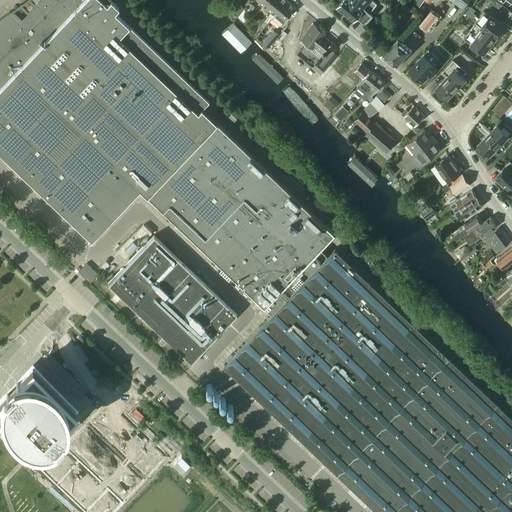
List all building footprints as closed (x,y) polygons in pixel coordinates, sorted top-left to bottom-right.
[(0,86),(83,0),(102,0),(114,11),(119,7),(111,0),(40,0),(20,22),(9,11),(0,17),(0,86)] [(511,511),(511,416),(496,402),(335,247),(327,255),(320,248),(334,233),(326,225),(325,225),(202,108),(209,101),(114,11),(102,0),(83,0),(0,86),(0,152),(91,239),(139,188),(264,307),(264,306),(272,314),(223,365),(378,511),(511,511)] [(258,0),(258,1),(275,14),(286,0),(258,0)] [(286,0),(275,14),(271,18),(280,25),(283,21),(294,7),(286,0)] [(341,0),(335,7),(352,21),(355,17),(363,24),(371,14),(369,12),(376,3),(371,0),(341,0)] [(451,0),(454,2),(463,9),(469,0),(451,0)] [(237,16),(244,8),(240,5),(236,9),(233,7),(230,11),(237,16)] [(237,16),(242,21),(248,14),(243,9),(237,16)] [(420,24),(427,30),(438,15),(431,10),(420,24)] [(476,22),(497,39),(506,27),(485,11),(476,22)] [(463,38),(483,53),(490,45),(491,46),(497,39),(476,22),(463,38)] [(313,23),(299,40),(318,56),(321,52),(330,41),(322,35),(324,32),(313,23)] [(259,40),(265,45),(276,32),(270,27),(259,40)] [(382,55),(396,67),(412,50),(398,39),(382,55)] [(483,53),(484,55),(491,46),(490,45),(483,53)] [(330,49),(319,62),(318,64),(325,70),(337,55),(330,49)] [(251,58),(277,83),(283,77),(257,51),(251,58)] [(421,82),(426,86),(436,74),(432,70),(436,66),(435,65),(439,61),(429,51),(425,56),(425,55),(410,71),(411,72),(411,74),(414,77),(416,77),(421,82)] [(443,97),(447,100),(466,79),(462,76),(466,72),(453,59),(441,72),(446,77),(435,90),(438,92),(437,94),(442,99),(443,97)] [(311,68),(319,75),(324,70),(317,64),(319,62),(317,61),(311,68)] [(355,70),(363,77),(370,69),(362,62),(355,70)] [(361,96),(365,91),(378,76),(371,70),(354,91),(361,96)] [(365,97),(370,102),(374,98),(371,96),(385,81),(378,76),(365,91),(368,94),(365,97)] [(307,121),(313,124),(319,118),(316,113),(295,90),(289,84),(282,91),(287,98),(307,121)] [(366,134),(386,151),(396,140),(376,122),(375,123),(369,117),(385,104),(377,94),(374,98),(370,102),(355,120),(367,132),(366,134)] [(414,105),(424,116),(426,114),(415,104),(414,105)] [(402,113),(415,126),(424,116),(414,105),(408,111),(406,109),(402,113)] [(223,115),(232,124),(237,119),(228,111),(223,115)] [(486,153),(489,156),(501,143),(506,148),(511,141),(511,129),(505,123),(501,128),(497,124),(478,145),(481,148),(480,150),(485,155),(486,153)] [(407,143),(415,152),(434,137),(428,130),(426,132),(424,129),(407,143)] [(415,152),(422,162),(440,148),(437,146),(439,144),(434,137),(415,152)] [(346,162),(370,186),(379,177),(354,154),(346,162)] [(435,163),(448,181),(461,172),(448,154),(435,163)] [(509,192),(511,188),(511,163),(510,161),(494,178),(509,192)] [(450,186),(455,194),(470,184),(463,173),(450,186)] [(455,211),(477,197),(472,189),(457,199),(455,198),(449,202),(455,211)] [(464,211),(467,215),(483,204),(477,197),(455,211),(458,215),(464,211)] [(467,226),(454,235),(456,239),(463,235),(482,222),(480,219),(480,217),(478,215),(477,215),(477,214),(465,222),(467,226)] [(482,222),(463,235),(470,244),(497,226),(490,216),(482,222)] [(486,237),(496,251),(510,241),(500,226),(486,237)] [(108,283),(190,362),(236,313),(154,235),(108,283)] [(351,248),(359,256),(363,252),(355,244),(351,248)] [(461,258),(464,262),(478,250),(475,246),(461,258)] [(497,258),(505,268),(511,262),(511,246),(497,258)] [(360,258),(369,266),(373,262),(365,254),(360,258)] [(482,267),(486,271),(493,265),(490,261),(482,267)] [(490,281),(495,287),(503,280),(499,275),(490,281)] [(2,397),(0,398),(0,413),(9,422),(11,425),(12,426),(14,428),(15,429),(16,430),(18,431),(19,432),(36,448),(45,438),(48,437),(49,437),(51,436),(52,436),(54,435),(54,433),(54,432),(56,431),(57,430),(58,429),(59,428),(60,427),(61,426),(61,425),(63,426),(64,423),(65,422),(65,420),(66,419),(66,417),(66,416),(75,406),(59,391),(58,389),(56,388),(55,386),(54,385),(53,384),(51,383),(50,382),(48,381),(32,365),(23,375),(20,375),(17,376),(13,378),(14,380),(12,381),(11,382),(10,383),(8,386),(6,388),(4,387),(3,391),(2,394),(2,396),(2,397)] [(109,401),(42,472),(83,511),(115,511),(168,457),(130,420),(113,405),(109,401)]
